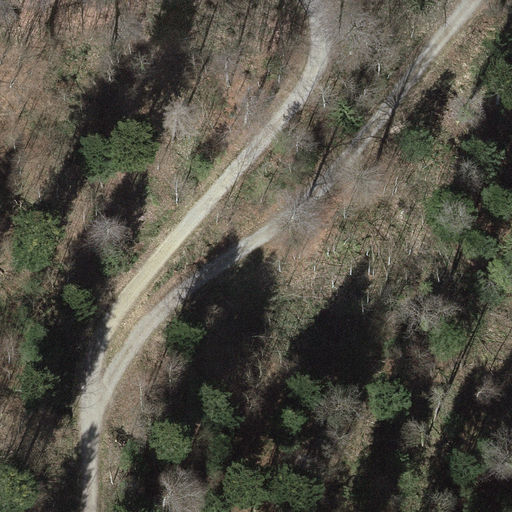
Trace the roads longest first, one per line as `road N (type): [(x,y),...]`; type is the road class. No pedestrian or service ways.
road 1 (track): [(86,435),(125,355),(184,289),(338,185),(425,58),(480,0)]
road 2 (track): [(311,0),(324,23),(316,75),(104,323),(85,370),(88,511)]
